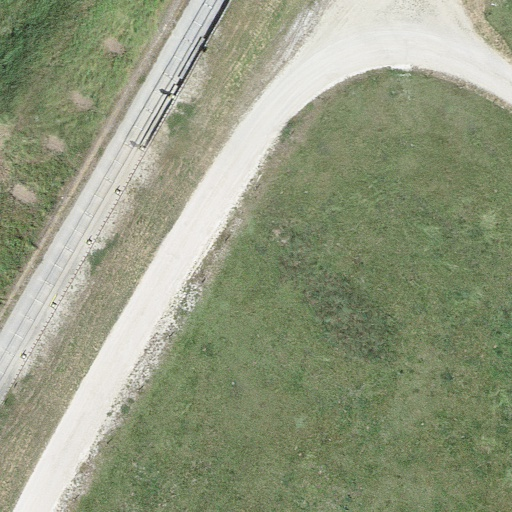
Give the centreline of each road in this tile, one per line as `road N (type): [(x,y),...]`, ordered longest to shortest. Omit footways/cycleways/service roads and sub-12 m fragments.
road 1 (track): [(38,511),(253,147),(308,83),(376,53),(447,60),(511,91)]
road 2 (track): [(0,333),(184,0)]
